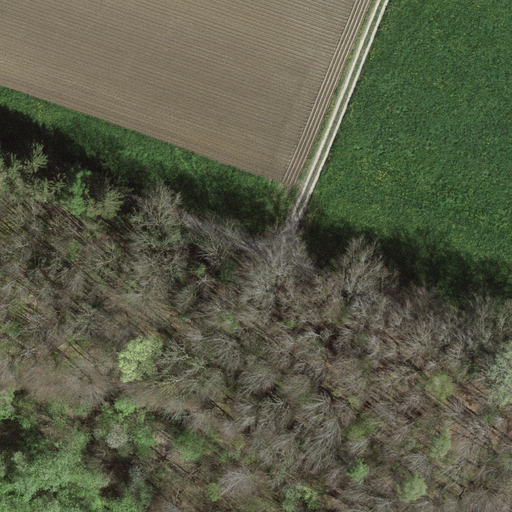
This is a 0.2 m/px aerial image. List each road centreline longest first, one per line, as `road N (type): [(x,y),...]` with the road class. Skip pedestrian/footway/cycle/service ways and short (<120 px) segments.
road 1 (track): [(0,161),(406,302),(511,347)]
road 2 (track): [(380,0),(279,256)]
